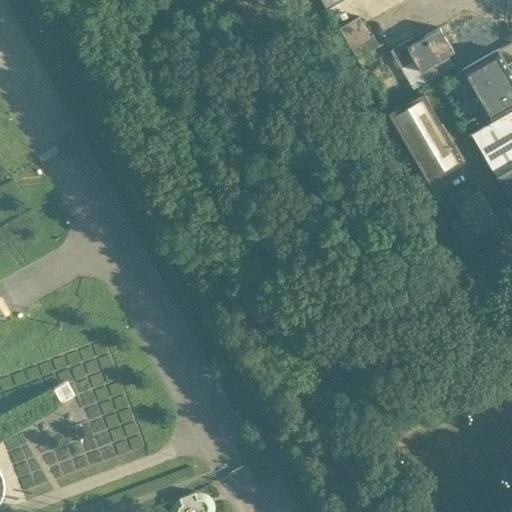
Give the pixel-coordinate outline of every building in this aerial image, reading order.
[(339,28),(351,48),(371,36),(359,16),(339,28)] [(427,81),(454,65),(448,54),(453,51),(439,27),(414,41),(412,37),(390,50),(401,67),(414,59),(427,81)] [(351,48),(357,58),(379,45),(372,35),(371,36),(351,48)] [(462,69),(492,120),(511,108),(511,73),(497,48),(462,69)] [(422,92),(388,112),(428,182),(463,161),(422,92)] [(496,174),(511,164),(511,108),(492,120),(472,132),(496,174)] [(495,174),(511,204),(511,164),(496,174),(495,174)] [(462,215),(451,221),(462,240),(497,219),(487,202),(480,190),(473,194),(469,187),(451,197),(462,215)] [(178,507),(177,511),(205,511),(207,511),(208,506),(207,501),(203,498),(197,498),(195,491),(180,497),(182,504),(178,507)]
